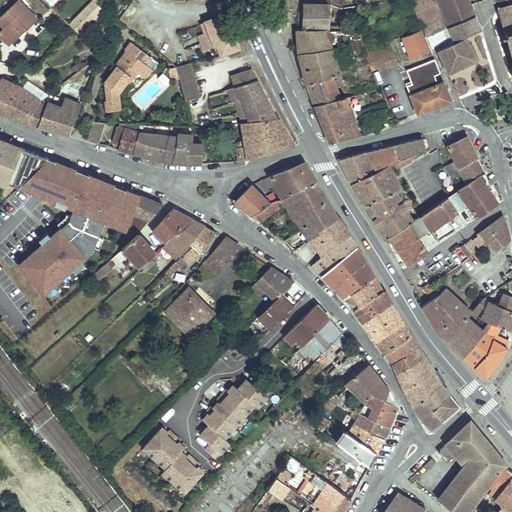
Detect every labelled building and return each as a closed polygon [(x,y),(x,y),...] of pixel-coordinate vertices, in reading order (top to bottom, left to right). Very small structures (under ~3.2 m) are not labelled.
[(21,33),(18,29),(33,15),(19,0),(0,17),(0,23),(5,28),(0,32),(0,35),(9,45),(21,33)] [(88,26),(103,10),(92,0),(77,16),(88,26)] [(96,0),(92,0),(103,10),(105,8),(96,0)] [(410,0),(411,3),(415,12),(426,37),(427,37),(444,29),(449,27),(475,16),(468,0),(410,0)] [(406,5),(410,15),(415,12),(411,3),(406,5)] [(329,5),(304,5),(304,30),(329,30),(329,26),(329,5)] [(205,22),(209,32),(204,33),(198,36),(204,51),(217,46),(221,56),(240,49),(226,13),(205,22)] [(21,33),(36,19),(33,15),(18,29),(21,33)] [(69,24),(80,35),(88,26),(77,16),(69,24)] [(466,37),(480,30),(475,16),(449,27),(456,42),(438,50),(449,72),(476,60),(466,37)] [(204,33),(209,32),(205,22),(201,24),(204,33)] [(456,42),(449,27),(444,29),(449,41),(442,44),(444,47),(456,42)] [(369,49),(366,36),(366,28),(361,29),(361,41),(364,50),(369,49)] [(299,55),(307,84),(332,77),(339,75),(330,39),(336,39),(336,40),(351,39),(357,61),(342,65),(345,73),(369,65),(364,52),(364,50),(361,41),(361,29),(346,30),(329,31),(329,30),(297,30),(299,55)] [(449,41),(444,29),(427,37),(432,48),(442,44),(449,41)] [(428,51),(420,32),(403,39),(410,58),(428,51)] [(339,75),(345,73),(342,65),(336,40),(336,39),(330,39),(339,75)] [(397,63),(389,41),(364,52),(369,65),(371,70),(386,64),(387,67),(397,63)] [(106,101),(107,112),(120,110),(118,93),(127,81),(129,83),(137,72),(139,74),(146,65),(144,63),(149,56),(131,42),(125,50),(127,51),(116,65),(118,66),(113,72),(105,83),(107,101),(106,101)] [(146,65),(139,74),(143,77),(144,78),(156,62),(149,56),(144,63),(146,65)] [(440,73),(435,59),(429,61),(434,75),(440,73)] [(418,115),(451,101),(444,82),(438,84),(434,75),(429,61),(406,70),(411,81),(406,83),(410,96),(413,95),(415,100),(413,101),(418,115)] [(185,101),(199,97),(190,63),(176,67),(180,79),(185,101)] [(180,79),(176,67),(169,69),(172,81),(180,79)] [(244,111),(248,122),(277,119),(269,104),(251,70),(232,76),(236,87),(233,88),(237,100),(240,100),(244,111)] [(337,90),(332,77),(307,84),(312,99),(322,95),(337,90)] [(22,89),(2,79),(0,80),(0,110),(27,123),(40,101),(39,100),(22,89)] [(39,100),(44,93),(27,81),(22,89),(39,100)] [(233,88),(229,89),(233,102),(235,101),(237,100),(233,88)] [(322,95),(324,103),(340,99),(337,90),(322,95)] [(312,99),(314,106),(324,103),(322,95),(312,99)] [(61,108),(42,100),(40,101),(27,123),(69,135),(81,105),(64,98),(61,108)] [(340,99),(324,103),(314,106),(330,143),(359,136),(347,98),(340,99)] [(237,100),(235,101),(239,112),(244,111),(240,100),(237,100)] [(384,125),(392,122),(387,108),(379,111),(384,125)] [(244,111),(239,112),(243,123),(248,122),(244,111)] [(237,148),(239,160),(294,146),(278,118),(277,119),(248,122),(243,123),(242,123),(246,147),(237,148)] [(93,121),(87,140),(98,143),(104,122),(93,121)] [(119,126),(138,132),(140,125),(119,123),(119,126)] [(119,144),(118,149),(133,153),(138,132),(119,126),(114,143),(119,144)] [(133,153),(162,161),(162,160),(169,136),(138,132),(133,153)] [(193,135),(178,134),(177,136),(176,147),(173,162),(172,163),(202,164),(204,144),(192,143),(191,142),(193,140),(193,135)] [(176,147),(177,136),(169,136),(162,160),(173,162),(176,147)] [(447,146),(455,161),(459,169),(478,158),(467,136),(447,146)] [(426,149),(423,138),(366,151),(339,159),(352,184),(384,168),(389,165),(394,163),(426,149)] [(0,176),(1,174),(9,178),(23,183),(42,164),(45,161),(41,157),(38,154),(2,140),(0,144),(0,176)] [(394,163),(397,168),(412,161),(410,156),(394,163)] [(45,161),(42,164),(50,171),(52,170),(56,161),(48,158),(47,158),(45,161)] [(453,180),(462,174),(467,184),(479,176),(485,172),(478,158),(459,169),(450,174),(453,180)] [(80,171),(70,167),(56,161),(52,170),(50,171),(42,164),(23,183),(19,187),(56,201),(66,206),(68,203),(75,206),(71,216),(76,218),(73,225),(72,223),(64,230),(61,227),(51,237),(43,244),(19,265),(33,281),(37,278),(48,291),(72,269),(82,260),(93,251),(95,246),(99,235),(105,221),(102,220),(104,215),(129,225),(133,214),(140,195),(126,189),(124,193),(114,189),(116,185),(100,179),(96,181),(79,174),(80,171)] [(459,169),(455,161),(445,166),(450,174),(459,169)] [(270,176),(282,198),(316,181),(304,162),(270,176)] [(384,168),(396,189),(401,187),(389,165),(384,168)] [(384,168),(352,184),(365,206),(396,189),(384,168)] [(100,179),(80,171),(79,174),(96,181),(100,179)] [(9,178),(1,174),(0,176),(0,182),(6,185),(7,182),(9,178)] [(458,190),(468,204),(477,217),(497,203),(479,176),(467,184),(458,190)] [(23,183),(9,178),(7,182),(19,187),(23,183)] [(275,210),(285,204),(295,220),(296,220),(302,229),(315,220),(309,210),(327,199),(316,181),(282,198),(270,203),(252,215),(260,222),(275,210)] [(235,201),(252,215),(270,203),(254,187),(251,191),(252,191),(248,194),(245,191),(235,201)] [(396,189),(365,206),(386,242),(387,241),(386,239),(389,237),(389,236),(414,220),(396,189)] [(447,198),(457,212),(468,204),(458,190),(447,198)] [(140,195),(133,214),(150,220),(163,205),(140,195)] [(420,216),(430,230),(457,212),(447,198),(420,216)] [(302,229),(309,240),(320,232),(319,230),(338,218),(327,199),(309,210),(315,220),(302,229)] [(178,234),(192,219),(173,209),(153,230),(167,242),(176,232),(178,234)] [(61,227),(64,230),(72,223),(73,225),(76,218),(71,216),(66,214),(64,218),(58,223),(61,227)] [(129,225),(104,215),(102,220),(105,221),(127,230),(129,225)] [(389,236),(389,237),(408,264),(426,251),(418,239),(430,230),(420,216),(414,220),(389,236)] [(480,236),(486,244),(487,245),(490,242),(490,241),(507,229),(503,216),(502,216),(478,234),(480,236)] [(322,256),(350,235),(338,218),(319,230),(320,232),(311,239),(322,256)] [(190,244),(204,226),(192,219),(178,234),(176,232),(167,242),(182,255),(192,246),(190,244)] [(191,263),(216,232),(204,226),(190,244),(192,246),(182,255),(177,260),(165,272),(169,276),(180,265),(183,268),(189,262),(191,263)] [(507,229),(490,241),(490,242),(497,250),(509,240),(507,229)] [(43,244),(51,237),(47,233),(39,240),(43,244)] [(138,234),(155,253),(157,251),(140,233),(138,234)] [(130,255),(140,266),(155,253),(138,234),(135,237),(122,250),(128,256),(130,255)] [(99,248),(104,237),(99,235),(95,246),(99,248)] [(350,235),(322,256),(311,266),(322,275),(357,246),(350,235)] [(486,244),(480,236),(474,240),(480,248),(486,244)] [(238,245),(225,237),(216,248),(228,257),(238,245)] [(167,242),(162,247),(177,260),(182,255),(167,242)] [(460,247),(468,258),(475,252),(467,242),(460,247)] [(344,298),(376,277),(357,246),(322,275),(344,298)] [(216,248),(212,252),(216,255),(207,265),(215,272),(228,257),(216,248)] [(212,252),(203,262),(207,265),(216,255),(212,252)] [(128,256),(139,268),(140,266),(130,255),(128,256)] [(156,263),(151,257),(141,266),(146,272),(156,263)] [(76,273),(85,264),(82,260),(72,269),(76,273)] [(107,263),(91,277),(95,282),(111,268),(107,263)] [(280,295),(294,282),(271,267),(251,287),(259,295),(264,290),(275,300),(280,295)] [(173,275),(172,281),(181,283),(182,276),(173,275)] [(376,277),(344,298),(354,310),(383,290),(376,277)] [(48,291),(37,278),(33,281),(44,294),(48,291)] [(429,282),(422,287),(431,299),(438,294),(429,282)] [(440,293),(431,299),(422,306),(438,332),(447,341),(463,357),(484,332),(483,332),(480,328),(475,334),(470,329),(469,330),(461,325),(462,323),(463,324),(465,323),(469,319),(467,317),(470,313),(469,311),(445,288),(442,291),(440,293)] [(174,320),(181,314),(197,329),(213,313),(189,289),(166,312),(174,320)] [(364,323),(392,304),(383,290),(354,310),(364,323)] [(511,323),(511,297),(503,294),(499,305),(489,301),(485,297),(482,298),(472,311),(481,319),(491,323),(499,326),(509,330),(511,323)] [(293,307),(280,295),(275,300),(258,317),(270,329),(293,307)] [(285,299),(293,307),(296,303),(288,295),(285,299)] [(309,339),(329,319),(316,304),(284,336),(292,344),(296,340),(303,333),(309,339)] [(403,323),(392,304),(364,323),(376,341),(403,323)] [(174,320),(190,336),(197,329),(181,314),(174,320)] [(316,359),(342,333),(329,319),(309,339),(302,346),(297,351),(303,357),(308,351),(316,359)] [(480,328),(469,319),(465,323),(463,324),(462,323),(461,325),(469,330),(470,329),(475,334),(480,328)] [(410,335),(403,323),(376,341),(385,352),(410,335)] [(494,337),(499,326),(491,323),(483,332),(484,332),(463,357),(474,367),(487,353),(494,337)] [(507,348),(509,330),(499,326),(494,337),(487,353),(474,367),(486,378),(502,358),(507,348)] [(296,340),(302,346),(309,339),(303,333),(296,340)] [(346,382),(368,364),(342,333),(316,359),(302,375),(326,400),(335,393),(346,382)] [(418,346),(410,335),(385,352),(392,363),(418,346)] [(228,348),(232,351),(240,343),(236,340),(228,348)] [(418,346),(392,363),(397,374),(424,357),(418,346)] [(289,361),(285,357),(281,361),(285,365),(289,361)] [(424,357),(397,374),(404,390),(434,372),(434,371),(424,357)] [(389,391),(368,364),(346,382),(365,402),(370,394),(382,399),(389,391)] [(434,372),(404,390),(414,407),(442,384),(434,372)] [(235,387),(230,392),(228,391),(226,389),(216,400),(218,402),(220,404),(215,410),(213,408),(211,406),(206,412),(208,414),(210,415),(205,421),(209,425),(200,435),(210,444),(205,449),(215,459),(229,443),(223,438),(228,432),(229,433),(234,427),(233,426),(239,420),(240,421),(249,410),(248,409),(254,403),(258,407),(267,397),(264,394),(270,388),(259,379),(254,385),(246,379),(238,389),(235,387)] [(423,419),(432,430),(443,421),(433,410),(450,395),(442,384),(414,407),(423,419)] [(77,389),(61,405),(67,411),(83,395),(77,389)] [(393,404),(395,400),(389,391),(382,399),(370,394),(365,402),(359,413),(390,427),(398,406),(393,404)] [(336,406),(342,398),(335,393),(328,400),(336,406)] [(444,414),(447,417),(459,407),(450,395),(433,410),(440,417),(444,414)] [(328,400),(323,406),(330,410),(334,404),(328,400)] [(359,413),(356,420),(354,425),(383,439),(390,427),(359,413)] [(471,421),(446,444),(440,450),(448,460),(455,455),(464,466),(476,452),(488,443),(471,421)] [(383,439),(354,425),(349,434),(374,450),(376,452),(383,439)] [(166,434),(160,428),(143,447),(149,452),(148,453),(160,463),(161,462),(167,468),(163,472),(169,477),(168,478),(179,488),(180,487),(186,492),(203,473),(197,468),(198,466),(200,464),(194,459),(189,454),(187,456),(185,458),(179,453),(181,451),(183,449),(177,444),(179,442),(181,440),(175,435),(169,430),(167,432),(166,434)] [(343,429),(335,440),(337,442),(345,431),(343,429)] [(337,442),(367,463),(374,450),(349,434),(345,431),(337,442)] [(367,463),(337,442),(335,440),(330,436),(323,446),(364,474),(369,465),(367,463)] [(505,465),(488,443),(476,452),(464,466),(438,499),(454,511),(467,511),(488,486),(505,465)] [(367,463),(369,465),(376,452),(374,450),(367,463)] [(432,458),(423,466),(426,470),(435,462),(432,458)] [(290,477),(299,465),(291,460),(283,472),(290,477)] [(511,511),(511,472),(505,465),(488,486),(492,490),(488,494),(503,506),(498,511),(511,511)] [(309,503),(325,481),(313,472),(298,494),(309,503)] [(289,487),(276,478),(268,489),(281,499),(289,487)] [(309,503),(315,507),(321,511),(344,511),(351,500),(325,481),(309,503)] [(273,493),(268,489),(258,503),(263,507),(273,493)] [(295,500),(298,494),(292,490),(289,495),(295,500)] [(424,511),(426,509),(398,492),(384,511),(424,511)] [(311,511),(315,507),(309,503),(302,511),(311,511)]
